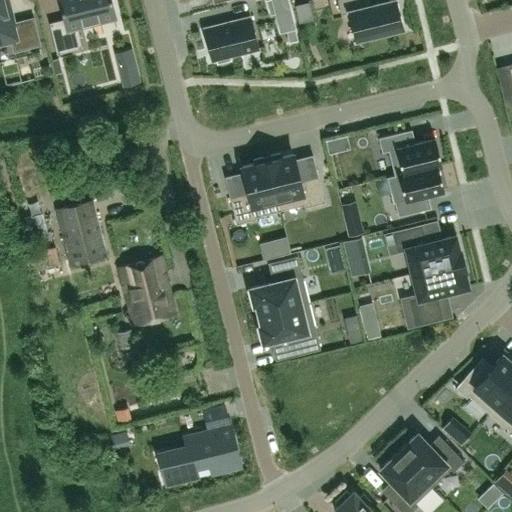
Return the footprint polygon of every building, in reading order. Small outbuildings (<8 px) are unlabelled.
[(39,44),(32,19),(13,23),(7,0),(0,0),(0,42),(12,40),(14,50),(39,44)] [(116,25),(110,0),(60,0),(65,18),(49,22),(57,53),(82,47),(76,25),(112,16),(115,26),(116,25)] [(266,0),(271,14),(275,13),(290,10),(287,0),(266,0)] [(336,0),(340,14),(348,13),(355,40),(404,28),(396,0),(391,0),(372,5),(370,0),(336,0)] [(250,16),(203,27),(212,60),(216,59),(217,63),(230,60),(229,56),(253,50),(251,38),(255,37),(250,16)] [(295,27),(286,29),(289,41),(298,39),(295,27)] [(135,71),(121,74),(123,86),(138,82),(135,71)] [(404,131),(378,137),(382,152),(388,150),(394,175),(441,163),(435,138),(408,145),(404,131)] [(266,156),(280,210),(303,204),(304,207),(324,202),(317,174),(304,177),(304,175),(298,177),(292,153),(281,156),(280,152),(266,156)] [(256,216),(280,210),(266,156),(252,159),(253,163),(242,166),(248,189),(242,191),(242,193),(229,196),(236,223),(256,218),(256,216)] [(394,175),(401,200),(394,201),(398,216),(424,209),(420,195),(444,189),(438,165),(441,164),(441,163),(394,175)] [(106,254),(92,199),(55,209),(69,263),(106,254)] [(412,273),(463,260),(461,250),(458,251),(455,235),(426,242),(421,224),(392,231),(397,251),(406,249),(412,273)] [(35,269),(59,263),(55,247),(30,253),(35,269)] [(118,266),(133,324),(175,313),(161,255),(118,266)] [(256,303),(259,314),(308,302),(298,259),(269,266),(272,282),(249,287),(253,304),(256,303)] [(415,324),(415,325),(443,318),(437,293),(467,286),(463,270),(466,270),(463,260),(412,273),(418,297),(409,299),(415,324)] [(320,348),(308,302),(259,314),(261,325),(259,326),(263,342),(286,336),(291,356),(320,348)] [(375,319),(364,322),(368,337),(379,334),(375,319)] [(117,332),(120,348),(135,344),(131,329),(117,332)] [(468,395),(488,412),(511,384),(511,362),(502,354),(487,371),(477,362),(455,387),(466,397),(468,395)] [(511,384),(488,412),(507,429),(505,431),(511,436),(511,384)] [(187,446),(167,451),(175,481),(197,475),(195,466),(210,463),(212,471),(240,465),(232,435),(220,438),(218,428),(185,437),(187,446)] [(417,432),(398,450),(432,485),(450,468),(453,471),(464,461),(442,438),(432,447),(417,432)] [(414,503),(432,485),(398,450),(379,469),(394,484),(384,493),(402,511),(410,511),(417,506),(414,503)] [(334,508),(337,511),(374,511),(368,505),(371,502),(363,493),(359,496),(353,490),(349,493),(346,490),(334,501),(337,505),(334,508)]
